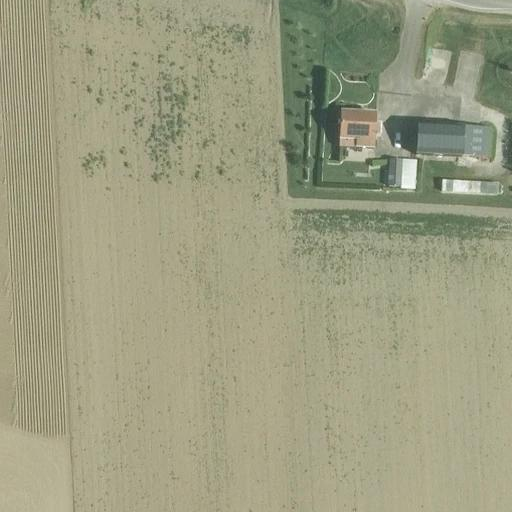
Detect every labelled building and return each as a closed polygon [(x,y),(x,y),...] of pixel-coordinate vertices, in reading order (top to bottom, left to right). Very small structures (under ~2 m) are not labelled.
[(339,149),(374,151),(375,117),(341,115),(339,149)] [(416,156),(488,160),(490,130),(417,127),(416,156)] [(388,188),(401,189),(402,162),(390,162),(388,188)] [(414,163),(402,162),(401,189),(413,190),(414,163)] [(443,182),(442,193),(499,197),(499,186),(443,182)]
